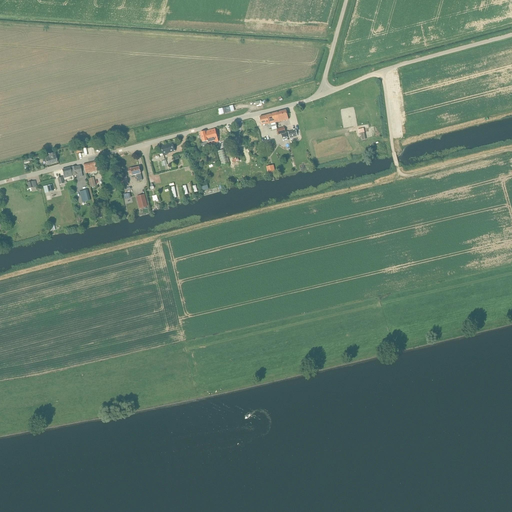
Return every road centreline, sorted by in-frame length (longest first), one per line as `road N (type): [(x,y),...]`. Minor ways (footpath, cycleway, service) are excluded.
road 1 (unclassified): [(0,181),(322,94)]
road 2 (unclassified): [(383,72),(511,35)]
road 3 (track): [(511,150),(407,176),(397,169)]
